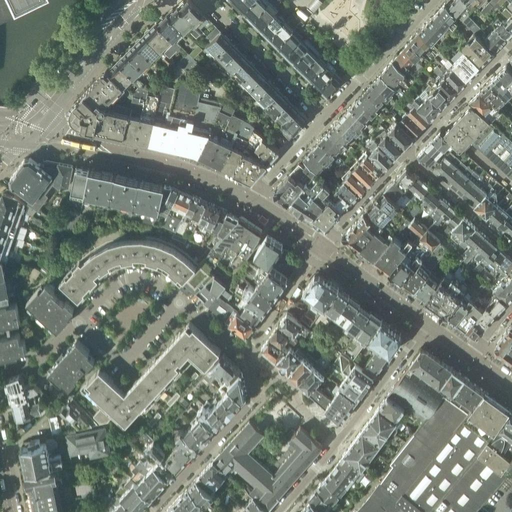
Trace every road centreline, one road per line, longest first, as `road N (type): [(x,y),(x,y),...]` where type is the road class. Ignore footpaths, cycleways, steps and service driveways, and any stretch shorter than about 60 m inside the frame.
road 1 (residential): [(150,511),(254,397),(248,353)]
road 2 (tertiary): [(109,4),(2,143)]
road 3 (residential): [(322,118),(205,0)]
road 4 (residential): [(322,118),(436,0)]
road 5 (residential): [(406,153),(511,44)]
road 6 (residential): [(425,323),(335,443)]
road 7 (residential): [(511,251),(406,153)]
road 8 (residential): [(180,301),(123,360),(77,322)]
road 9 (tertiary): [(56,108),(140,0)]
road 10 (residential): [(128,156),(251,199)]
road 11 (residential): [(320,247),(425,323)]
road 12 (residential): [(335,443),(295,402),(294,390),(248,353)]
road 13 (residential): [(248,353),(320,247)]
road 14 (residential): [(320,247),(406,153)]
road 15 (residential): [(77,322),(109,288),(135,277),(180,301)]
